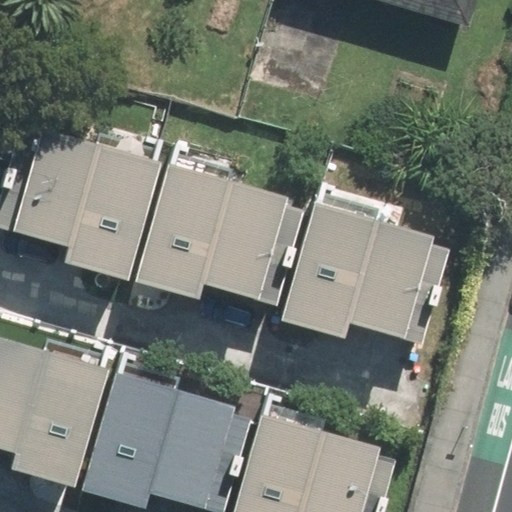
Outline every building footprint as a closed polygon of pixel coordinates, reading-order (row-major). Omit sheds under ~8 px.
[(393,0),(481,25),(488,0),(393,0)] [(148,274),(180,152),(111,134),(108,144),(53,130),(27,231),(87,246),(84,257),(148,274)] [(284,298),(311,197),(242,179),(244,169),(180,152),(148,274),(213,291),(216,280),(284,298)] [(321,186),(318,199),(291,300),(289,310),(343,325),(346,314),(424,335),(450,234),(385,216),(388,203),(321,186)] [(90,482),(126,356),(55,335),(52,346),(0,331),(0,444),(32,454),(29,464),(90,482)] [(217,504),(246,401),(183,383),(185,374),(133,359),(97,484),(160,502),(163,489),(217,504)] [(343,417),(276,399),(246,511),(373,511),(393,440),(340,426),(343,417)]
